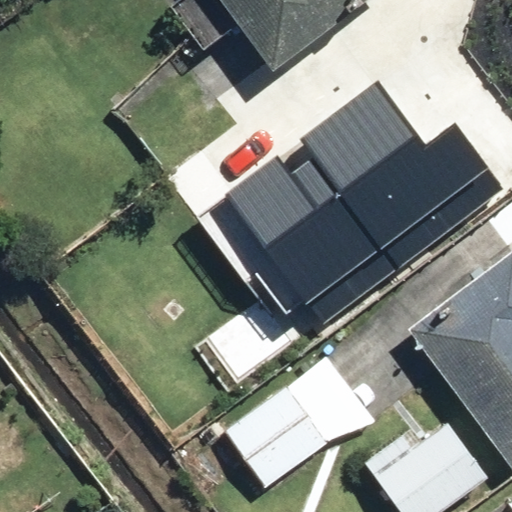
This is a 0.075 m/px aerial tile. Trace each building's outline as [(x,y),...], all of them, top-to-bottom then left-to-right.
[(212,0),(264,73),(367,0),(212,0)] [(250,160),(285,272),(473,212),(438,100),(250,160)] [(511,249),(404,332),(510,471),(511,469),(511,249)] [(363,412),(320,357),(219,435),(262,490),(363,412)] [(511,511),(511,497),(499,507),(502,511),(511,511)]
